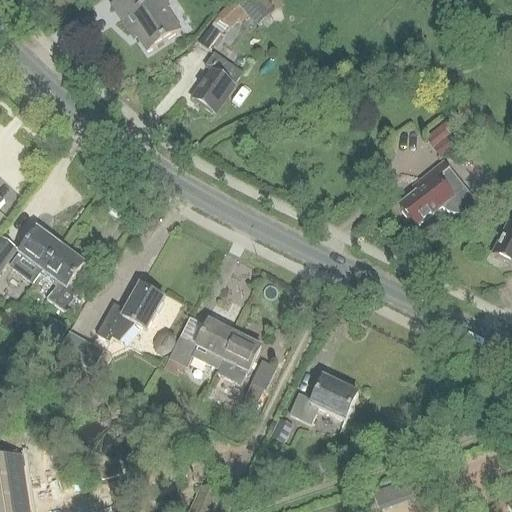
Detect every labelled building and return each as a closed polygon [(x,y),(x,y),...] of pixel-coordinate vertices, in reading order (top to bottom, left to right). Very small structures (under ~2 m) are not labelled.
[(148,54),(180,33),(166,11),(168,9),(162,0),(157,0),(151,5),(147,0),(123,0),(112,8),(131,35),(134,33),(148,54)] [(218,19),(203,37),(211,45),(227,27),(230,29),(237,21),(241,25),(249,16),(258,24),(272,8),(262,0),(256,0),(254,3),(250,0),(238,0),(235,4),(231,1),(216,18),(218,19)] [(234,89),(242,77),(214,57),(205,70),(210,73),(204,82),(204,86),(193,102),(203,109),(204,112),(210,116),(213,116),(216,117),(235,89),(234,89)] [(482,128),(466,107),(426,138),(442,159),(482,128)] [(420,185),(423,189),(400,207),(416,228),(442,209),(443,211),(444,212),(446,214),(449,215),(452,217),(454,217),(457,218),(458,218),(462,217),(464,217),(467,216),(470,214),(478,208),(445,166),(420,185)] [(511,225),(509,224),(493,256),(511,265),(511,225)] [(19,256),(8,272),(31,289),(43,273),(61,249),(37,232),(19,256)] [(0,272),(15,250),(0,239),(0,272)] [(43,273),(59,286),(47,302),(65,314),(79,295),(69,288),(84,267),(61,249),(43,273)] [(109,346),(112,340),(119,344),(134,326),(146,333),(164,301),(140,288),(126,314),(115,308),(97,340),(109,346)] [(37,344),(52,353),(67,330),(52,321),(37,344)] [(218,371),(235,337),(210,324),(197,349),(180,340),(169,362),(187,371),(193,359),(218,371)] [(103,354),(69,334),(58,353),(93,373),(103,354)] [(158,338),(154,345),(155,353),(162,357),(169,353),(173,346),(173,338),(165,334),(158,338)] [(240,387),(247,375),(248,376),(261,350),(235,337),(218,371),(220,372),(218,376),(240,387)] [(261,364),(244,398),(256,404),(263,391),(264,392),(275,371),(261,364)] [(345,424),(358,397),(324,380),(312,404),(299,397),(290,417),(311,428),(319,411),(345,424)] [(270,440),(283,447),(292,428),(278,422),(270,440)] [(31,511),(23,461),(0,464),(0,511),(31,511)] [(188,511),(213,511),(220,495),(199,486),(188,511)] [(490,506),(493,511),(500,511),(506,509),(501,499),(490,506)]
